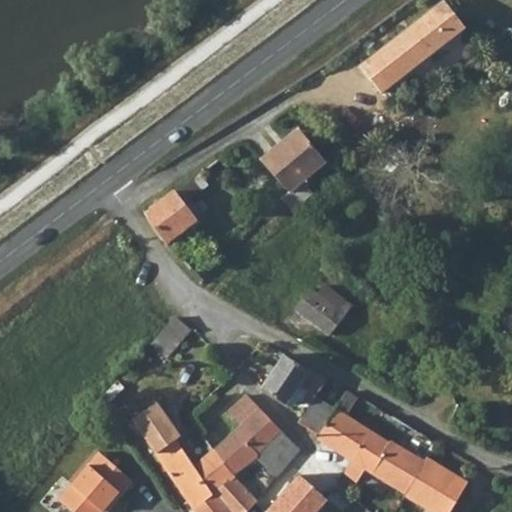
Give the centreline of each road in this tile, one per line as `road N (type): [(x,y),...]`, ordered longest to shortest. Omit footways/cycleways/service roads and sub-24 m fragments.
road 1 (residential): [(214,318),(273,340),(477,454),(511,465)]
road 2 (secondary): [(343,0),(104,181)]
road 3 (residential): [(104,181),(214,318)]
road 4 (residential): [(214,318),(236,369),(307,442)]
road 5 (secondary): [(104,181),(0,260)]
